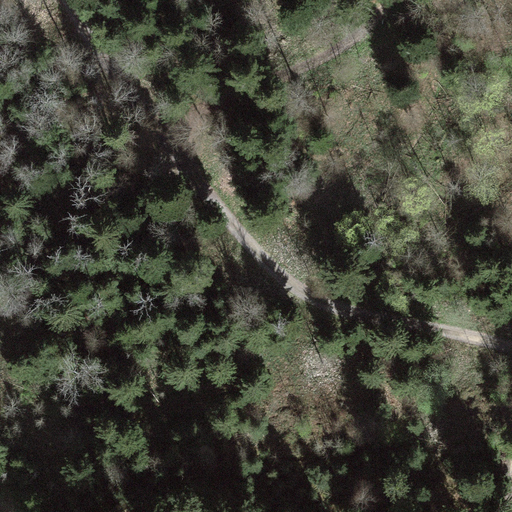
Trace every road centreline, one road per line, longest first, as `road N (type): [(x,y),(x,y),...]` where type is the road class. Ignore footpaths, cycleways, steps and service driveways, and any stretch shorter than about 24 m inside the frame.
road 1 (track): [(394,0),(342,47),(165,132),(65,0)]
road 2 (track): [(165,132),(218,213),(319,303),(511,349)]
